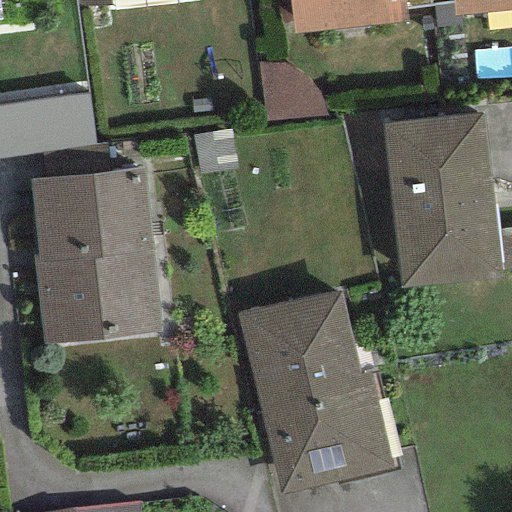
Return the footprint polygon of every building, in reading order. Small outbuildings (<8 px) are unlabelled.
[(289,0),(294,33),(405,23),(404,9),(402,0),(289,0)] [(402,0),(404,9),(429,6),(428,0),(402,0)] [(511,0),(452,0),(453,3),(454,15),(511,9),(511,0)] [(264,128),(327,120),(324,108),(319,96),(314,86),(305,76),(293,69),(281,63),(257,62),(264,128)] [(0,158),(94,145),(86,95),(0,107),(0,158)] [(480,114),(381,125),(399,289),(500,279),(480,114)] [(142,168),(28,180),(36,255),(32,256),(42,345),(160,332),(142,168)] [(511,219),(502,220),(504,260),(511,259),(511,219)] [(340,289),(235,315),(279,497),(391,470),(368,372),(361,374),(340,289)] [(136,511),(137,503),(76,511),(136,511)]
